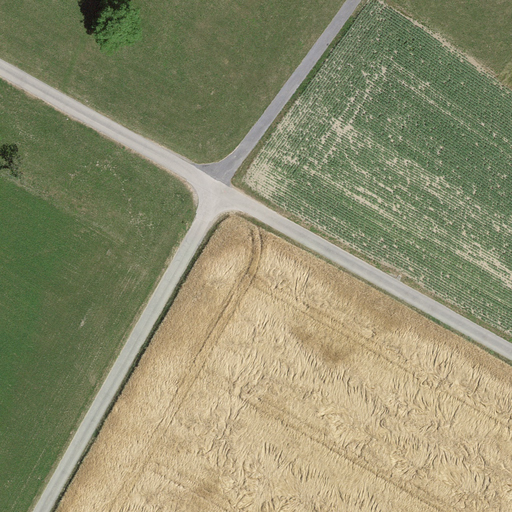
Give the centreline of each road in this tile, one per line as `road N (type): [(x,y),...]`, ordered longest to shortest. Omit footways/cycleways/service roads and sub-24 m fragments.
road 1 (unclassified): [(37,511),(216,187)]
road 2 (unclassified): [(216,187),(511,352)]
road 3 (unclassified): [(0,60),(216,187)]
road 4 (track): [(353,0),(216,187)]
